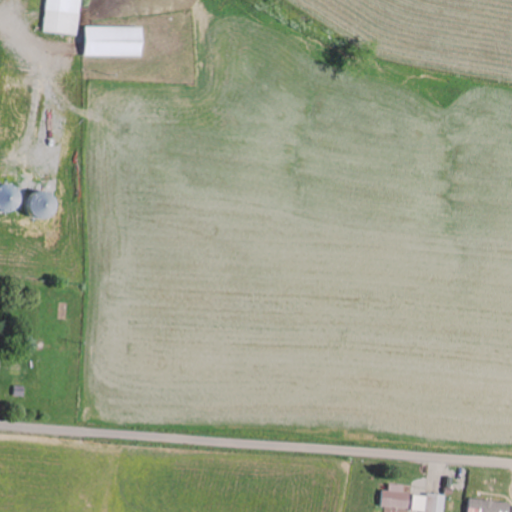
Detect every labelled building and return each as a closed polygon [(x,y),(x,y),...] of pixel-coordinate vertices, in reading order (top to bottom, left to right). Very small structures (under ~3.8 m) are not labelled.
[(45,0),(43,31),(76,34),(79,0),(45,0)] [(140,26),(83,25),(83,55),(140,55),(140,26)] [(0,212),(1,214),(20,196),(4,179),(0,182),(0,212)] [(29,190),(24,212),(50,218),(55,196),(29,190)] [(406,492),(399,491),(400,485),(382,482),(379,505),(404,508),(406,492)] [(420,511),(438,511),(440,496),(410,491),(407,509),(421,511),(420,511)] [(504,511),(505,500),(464,498),(463,511),(504,511)]
